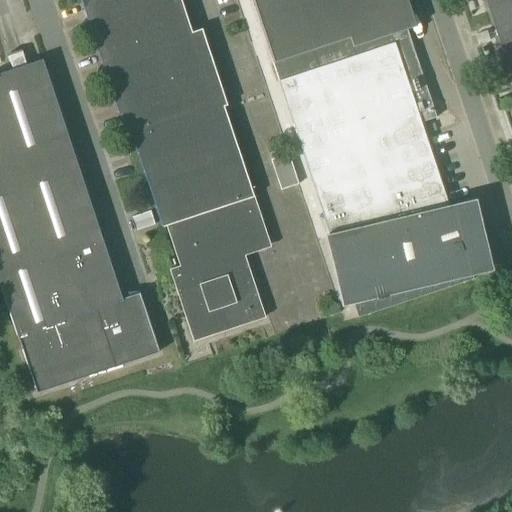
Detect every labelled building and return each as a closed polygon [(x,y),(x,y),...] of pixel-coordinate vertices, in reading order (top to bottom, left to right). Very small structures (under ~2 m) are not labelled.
[(191,34),(179,0),(78,0),(126,141),(131,139),(161,229),(165,228),(178,267),(168,271),(192,343),(264,319),(244,257),(270,248),(253,198),(253,199),(223,108),(226,107),(200,31),(191,34)] [(250,0),(272,65),(329,235),(324,236),(341,309),(352,306),(356,319),(472,280),(471,277),(491,273),(475,201),(447,207),(420,124),(435,119),(395,0),(250,0)] [(511,0),(485,0),(511,81),(511,0)] [(121,301),(41,61),(0,74),(0,289),(16,337),(17,337),(36,395),(157,354),(138,295),(121,301)] [(280,191),(298,185),(288,155),(270,161),(280,191)]
